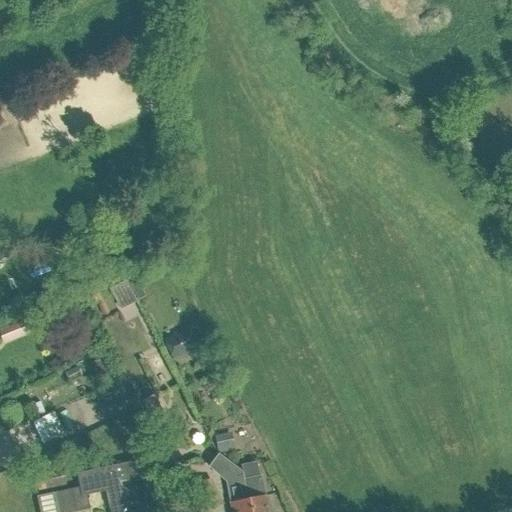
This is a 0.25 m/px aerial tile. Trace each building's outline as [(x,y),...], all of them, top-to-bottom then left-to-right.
[(136,277),(128,280),(130,284),(137,299),(145,296),(136,277)] [(124,283),(109,291),(114,301),(129,293),(124,283)] [(174,360),(195,350),(186,330),(165,340),(174,360)] [(120,382),(97,393),(108,416),(131,405),(120,382)] [(151,397),(141,403),(153,426),(164,421),(151,397)] [(230,434),(214,437),(217,454),(233,450),(230,434)] [(248,511),(242,481),(240,473),(217,456),(208,468),(227,482),(231,504),(229,504),(230,511),(248,511)] [(58,511),(87,511),(91,511),(91,509),(109,506),(110,511),(157,511),(147,462),(78,476),(80,488),(54,494),(58,511)] [(38,493),(65,488),(60,463),(33,467),(38,493)] [(267,511),(260,477),(242,481),(248,511),(267,511)] [(200,511),(209,511),(224,505),(212,479),(189,490),(200,511)]
